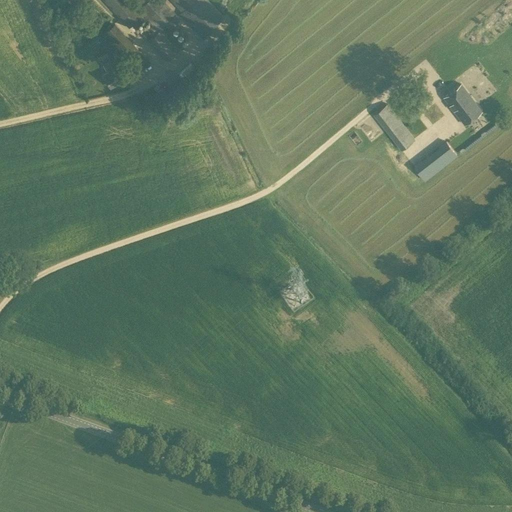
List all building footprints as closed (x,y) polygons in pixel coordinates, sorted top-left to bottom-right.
[(170,0),(204,35),(222,18),(205,0),(136,0),(141,6),(138,9),(130,0),(103,0),(128,27),(142,15),(148,22),(139,31),(165,60),(184,43),(169,26),(179,17),(163,0),(170,0)] [(134,75),(133,73),(140,70),(149,62),(115,23),(103,34),(121,55),(124,53),(129,58),(118,64),(116,58),(103,65),(107,72),(103,74),(109,87),(127,78),(134,75)] [(481,110),(460,84),(444,97),(464,123),(481,110)] [(376,110),(403,144),(412,137),(386,103),(376,110)] [(412,120),(417,116),(414,111),(408,115),(412,120)] [(456,154),(446,141),(414,166),(424,180),(456,154)]
